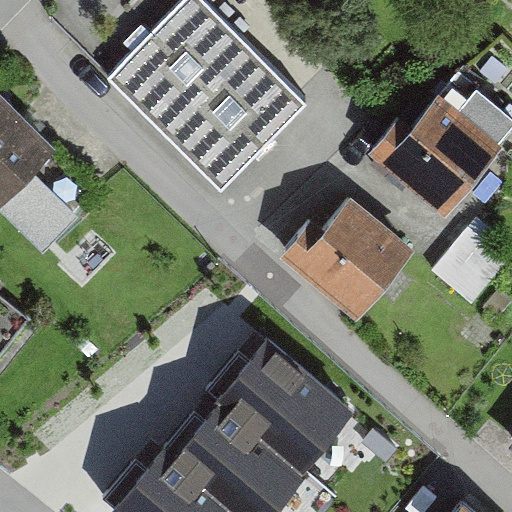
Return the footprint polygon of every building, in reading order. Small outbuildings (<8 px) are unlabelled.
[(306,104),(196,0),(190,0),(111,83),(224,190),(306,104)] [(0,209),(34,174),(55,152),(0,96),(0,209)] [(498,146),(444,102),(392,165),(446,209),(498,146)] [(34,174),(0,209),(0,215),(42,257),(79,219),(56,196),(34,174)] [(413,254),(358,205),(303,266),(358,315),(413,254)] [(507,256),(469,226),(434,270),(472,300),(507,256)] [(0,352),(26,319),(0,299),(0,352)] [(211,342),(223,351),(195,386),(236,419),(258,436),(309,373),(234,313),(211,342)] [(195,386),(188,380),(146,430),(168,449),(193,470),(236,419),(195,386)]
